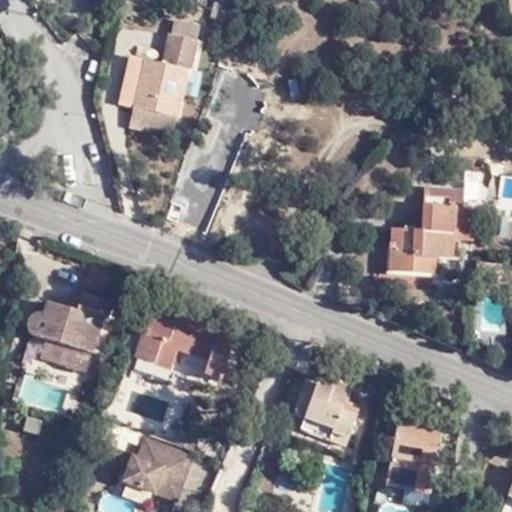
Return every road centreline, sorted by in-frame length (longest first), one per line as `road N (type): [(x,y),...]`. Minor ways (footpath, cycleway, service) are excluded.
road 1 (tertiary): [(0,190),(255,282),(511,393)]
road 2 (unknown): [(482,381),(460,511)]
